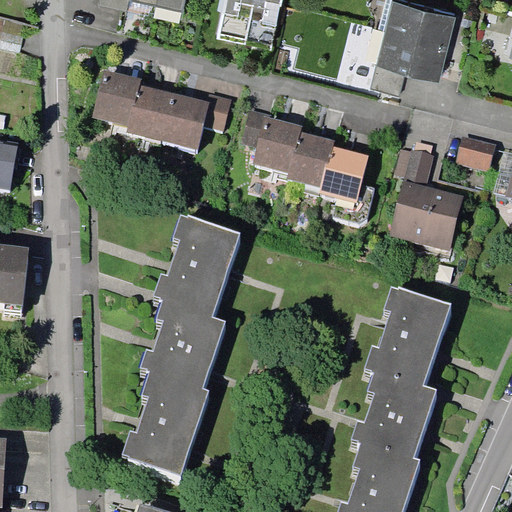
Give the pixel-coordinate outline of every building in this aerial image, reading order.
[(131,0),(103,0),(103,4),(129,9),(131,0)] [(293,0),(237,0),(231,30),(285,41),(293,0)] [(466,16),(403,1),(387,64),(450,79),(466,16)] [(140,85),(101,76),(92,121),(125,128),(123,139),(194,154),(205,108),(138,93),(140,85)] [(232,105),(212,100),(204,130),(224,135),(232,105)] [(302,131),(262,122),(252,165),(288,174),(286,183),(319,190),(318,198),(353,206),(363,162),(331,155),(333,147),(300,140),(302,131)] [(494,148),(460,141),(455,167),(490,174),(494,148)] [(14,146),(0,144),(0,194),(6,195),(14,146)] [(432,159),(410,155),(405,182),(426,187),(432,159)] [(461,198),(400,185),(389,240),(449,253),(461,198)] [(231,243),(185,227),(151,329),(159,331),(134,407),(141,409),(121,468),(177,486),(206,399),(197,396),(218,330),(204,326),(231,243)] [(0,254),(0,308),(13,310),(19,256),(0,254)] [(444,312),(395,297),(362,400),(368,402),(344,477),(354,480),(343,511),(403,511),(416,473),(407,470),(429,400),(417,396),(444,312)]
